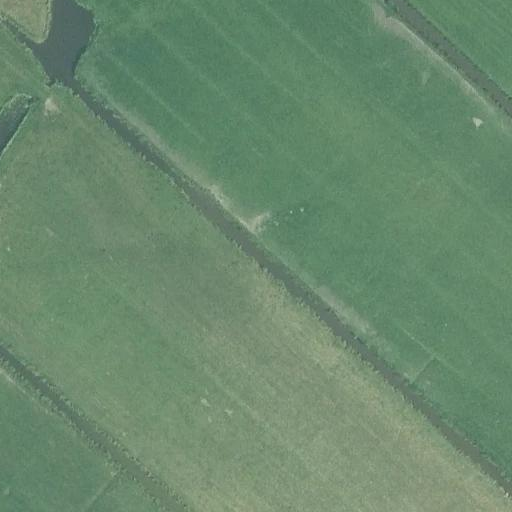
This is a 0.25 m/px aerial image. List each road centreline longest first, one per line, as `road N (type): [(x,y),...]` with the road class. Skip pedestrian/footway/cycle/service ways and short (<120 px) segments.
road 1 (trunk): [(224,511),(0,263)]
road 2 (trunk): [(0,377),(120,511)]
